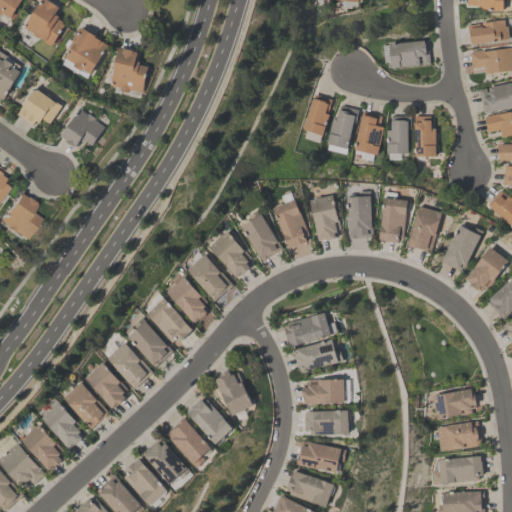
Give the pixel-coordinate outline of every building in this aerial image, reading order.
[(4,17),(0,14),(0,0),(20,0),(10,17),(6,14),(6,16),(4,17)] [(64,24),(51,44),(50,44),(49,45),(42,40),(42,39),(38,36),(37,37),(32,34),(32,35),(25,30),(26,28),(22,26),(39,0),(48,0),(58,6),(54,13),(58,16),(57,17),(61,20),(62,22),(64,24)] [(503,0),(503,9),(479,8),(479,4),(466,4),(466,0),(503,0)] [(481,22),(504,18),(505,25),(507,24),(509,37),(471,43),(468,27),(481,25),(481,22)] [(107,44),(89,73),(81,68),(80,70),(72,65),(73,63),(63,56),(69,48),(66,46),(79,27),(80,28),(81,26),(94,35),(94,36),(107,44)] [(427,39),(429,62),(390,66),(387,42),(427,39)] [(470,52),(509,46),(511,63),(511,69),(484,73),(482,65),(472,66),(470,52)] [(108,85),(117,47),(122,48),(123,47),(132,49),(131,50),(136,51),(134,60),(139,61),(138,64),(147,66),(141,92),(128,88),(127,92),(117,90),(118,87),(108,85)] [(2,99),(0,97),(0,51),(7,56),(5,58),(12,63),(11,65),(20,71),(2,99)] [(511,79),(511,104),(483,112),(477,88),(511,79)] [(49,122),(42,117),(39,122),(35,119),(31,125),(16,114),(35,86),(44,93),(45,92),(50,95),(49,97),(61,105),(49,122)] [(331,99),(326,113),(328,114),(321,135),(301,129),(311,98),(313,98),(314,94),(331,99)] [(358,108),(355,123),(351,122),(346,146),(327,142),(332,116),(336,117),(339,104),(358,108)] [(84,141),(83,142),(79,139),(74,146),(73,145),(73,146),(65,140),(65,139),(60,135),(79,108),(86,114),(87,112),(95,117),(94,119),(104,126),(90,145),(84,141)] [(484,115),(511,109),(511,132),(501,135),(499,128),(487,131),(484,115)] [(380,115),(378,125),(382,126),(376,153),(353,148),(360,113),(362,114),(363,111),(380,115)] [(410,114),(410,128),(407,128),(407,151),(385,152),(384,128),(389,128),(389,119),(391,119),(391,114),(410,114)] [(429,114),(429,127),(434,127),(434,154),(413,155),(413,121),(414,120),(414,115),(429,114)] [(511,137),(511,158),(497,159),(497,142),(510,141),(510,138),(511,137)] [(511,184),(502,184),(504,164),(511,164),(511,184)] [(510,192),(511,193),(511,225),(487,204),(500,189),(507,195),(510,192)] [(347,196),(347,194),(349,194),(351,193),(353,193),(355,194),(355,195),(358,195),(358,191),(359,190),(363,190),(367,190),(369,191),(372,236),(348,237),(345,196),(347,196)] [(25,239),(13,231),(13,232),(5,227),(6,226),(0,220),(0,218),(18,193),(24,198),(25,196),(33,202),(32,203),(34,205),(29,211),(39,218),(25,239)] [(340,229),(336,230),(337,235),(334,236),(334,237),(325,239),(324,238),(318,240),(308,199),(332,194),(340,229)] [(383,196),(407,199),(402,237),(398,237),(398,242),(384,240),(384,239),(378,239),(383,196)] [(283,203),(294,199),(308,234),(304,235),(306,240),(288,248),(272,208),(272,207),(272,206),(275,204),(277,203),(280,202),(283,202),(283,203)] [(441,211),(429,252),(422,250),(423,248),(407,244),(417,205),(441,211)] [(240,225),(239,223),(241,221),(243,220),(245,219),(247,219),(248,220),(259,213),(281,247),(261,260),(239,225),(240,225)] [(459,224),(460,224),(461,223),(462,223),(466,225),(466,226),(467,227),(467,228),(469,229),(471,225),(482,231),(462,272),(440,261),(458,224),(459,224)] [(208,246),(226,230),(241,248),(242,247),(250,257),(247,260),(250,263),(248,266),(249,266),(241,273),(240,272),(235,276),(208,246)] [(464,278),(489,245),(508,260),(485,289),(482,287),(479,291),(469,283),(469,282),(464,278)] [(185,269),(204,253),(231,285),(226,290),(225,289),(212,300),(185,269)] [(173,283),(182,275),(206,301),(203,304),(207,309),(205,310),(206,311),(198,318),(197,317),(192,322),(165,291),(170,287),(169,286),(169,284),(171,283),(173,282),(173,283)] [(488,297),(511,275),(511,308),(502,318),(489,303),(491,301),(488,297)] [(161,297),(162,297),(191,329),(176,342),(174,339),(171,342),(144,313),(154,304),(154,303),(155,301),(156,299),(158,298),(160,297),(161,297)] [(286,321),(324,312),(327,323),(333,321),(336,332),(330,334),(330,335),(290,346),(288,339),(287,339),(283,327),(288,325),(286,321)] [(141,317),(171,350),(153,366),(126,336),(127,335),(123,331),(129,325),(133,329),(135,328),(132,324),(132,323),(132,321),(138,317),(139,317),(140,317),(141,317)] [(334,348),(335,350),(339,349),(342,360),(298,373),(292,350),(294,349),(331,338),(331,339),(333,339),(334,341),(335,343),(335,345),(335,347),(334,348)] [(151,371),(133,388),(105,357),(123,341),(151,371)] [(83,377),(101,361),(126,388),(123,391),(126,394),(123,396),(124,397),(117,404),(116,403),(111,408),(83,377)] [(214,378),(220,375),(219,373),(228,369),(229,371),(231,370),(233,373),(237,371),(252,404),(231,414),(214,378)] [(307,379),(344,378),(344,396),(343,396),(343,402),(303,402),(303,396),(301,396),(301,386),(307,386),(307,379)] [(107,411),(104,414),(105,414),(90,428),(62,397),(79,381),(107,411)] [(432,401),(431,395),(471,387),(472,394),(474,394),(475,403),(474,403),(475,407),(470,407),(471,412),(435,418),(433,406),(431,407),(430,406),(430,403),(430,401),(432,401)] [(215,443),(214,443),(186,412),(190,408),(189,407),(200,397),(201,398),(203,396),(232,427),(223,435),(223,437),(222,439),(220,441),(218,443),(216,443),(215,443)] [(49,409),(57,401),(81,427),(78,429),(82,434),(80,436),(81,437),(74,444),(73,443),(68,447),(40,417),(44,413),(44,412),(44,410),(45,409),(47,408),(48,408),(49,409)] [(347,421),(347,433),(309,434),(309,430),(304,430),(304,417),(305,417),(305,411),(347,409),(347,411),(348,411),(349,414),(349,417),(348,420),(347,421)] [(195,466),(165,433),(183,416),(210,447),(201,455),(204,458),(195,466)] [(438,450),(435,426),(476,420),(480,444),(438,450)] [(29,431),(38,423),(62,449),(59,452),(62,456),(60,458),(61,459),(54,465),(53,465),(48,469),(20,439),(25,435),(24,434),(25,432),(25,431),(27,431),(28,430),(29,431)] [(170,482),(169,483),(141,452),(147,446),(148,447),(160,436),(190,470),(181,478),(178,475),(176,476),(177,477),(176,479),(173,482),(171,483),(170,482)] [(335,471),(335,472),(295,463),(300,439),(345,449),(342,461),(338,460),(337,462),(339,462),(339,465),(339,467),(337,470),(336,471),(335,471)] [(23,479),(18,484),(0,463),(0,455),(13,444),(14,444),(16,442),(44,473),(33,483),(28,478),(25,481),(23,479)] [(437,460),(437,459),(479,455),(480,460),(481,460),(482,474),(478,474),(478,479),(431,483),(430,470),(431,470),(433,460),(437,460)] [(158,497),(161,501),(153,508),(150,504),(149,505),(123,476),(126,474),(123,470),(138,457),(166,489),(166,490),(166,492),(164,495),(162,497),(159,497),(158,497)] [(0,469),(22,494),(3,511),(0,508),(0,469)] [(329,494),(325,506),(288,493),(289,489),(285,488),(292,469),(332,483),(332,484),(333,485),(333,488),(332,492),(330,494),(329,494)] [(144,508),(139,511),(115,511),(95,490),(113,473),(144,508)] [(440,492),(441,492),(441,491),(482,490),(482,493),(484,493),(484,506),(483,506),(483,511),(437,511),(437,503),(441,503),(441,501),(440,501),(439,499),(439,497),(439,494),(440,492)] [(270,511),(280,493),(317,511),(270,511)] [(75,511),(77,509),(76,508),(89,496),(90,498),(93,496),(107,511),(75,511)]
